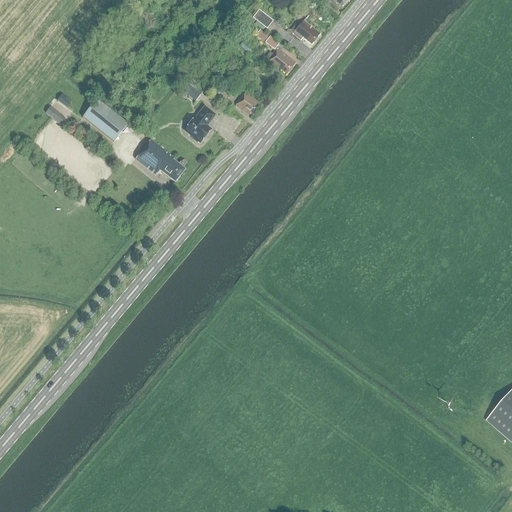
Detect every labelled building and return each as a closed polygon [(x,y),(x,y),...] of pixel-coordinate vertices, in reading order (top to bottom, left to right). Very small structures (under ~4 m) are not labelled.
[(326,0),(330,3),(332,1),(341,9),(348,0),(326,0)] [(272,22),(256,9),(251,16),(246,12),(242,16),(250,22),(252,19),(266,29),(272,22)] [(305,20),(311,12),(308,9),(302,17),(305,20)] [(302,39),(311,46),(320,36),(303,22),(298,28),(296,26),(289,33),(300,42),(302,39)] [(278,45),(259,30),(256,35),(265,43),(264,44),(274,51),(278,45)] [(278,50),(273,56),(270,53),(266,58),(269,60),(267,63),(276,70),(277,69),(286,76),(295,65),(278,50)] [(203,91),(189,80),(180,91),(194,102),(203,91)] [(229,96),(219,89),(214,95),(224,103),(229,96)] [(59,101),(69,107),(74,100),(63,93),(59,101)] [(249,115),(250,116),(257,109),(254,107),(256,104),(244,94),(234,107),(247,117),(249,115)] [(126,125),(95,100),(81,118),(112,143),(126,125)] [(63,118),(49,107),(44,113),(58,125),(63,118)] [(199,144),(210,130),(205,127),(214,116),(204,108),(195,118),(184,132),(193,139),(192,139),(196,143),(197,142),(199,144)] [(159,172),(174,184),(184,172),(172,162),(173,160),(150,141),(134,161),(155,178),(159,172)] [(511,391),(486,421),(511,443),(511,391)]
